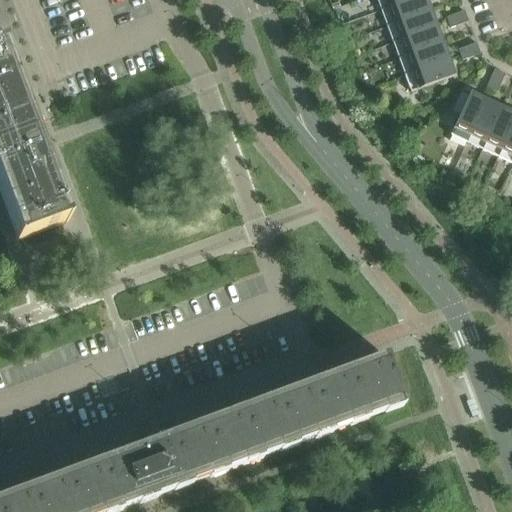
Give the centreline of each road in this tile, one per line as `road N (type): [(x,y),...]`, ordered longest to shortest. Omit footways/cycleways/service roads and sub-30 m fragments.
road 1 (residential): [(304,362),(205,84),(169,23)]
road 2 (unclassified): [(511,462),(456,311),(334,165)]
road 3 (unclassified): [(233,0),(278,108),(334,165)]
road 4 (unclassified): [(334,165),(305,114),(263,0)]
